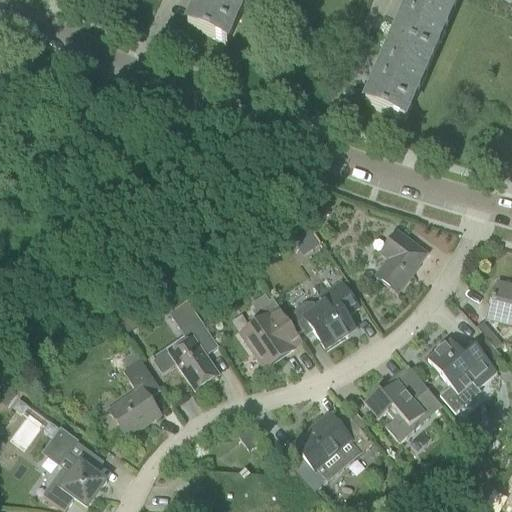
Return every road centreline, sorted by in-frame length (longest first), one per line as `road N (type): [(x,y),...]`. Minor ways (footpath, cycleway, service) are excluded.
road 1 (residential): [(127,511),(164,454),(194,428),(302,392),(383,352),(436,299),(485,204)]
road 2 (residential): [(137,72),(319,149)]
road 3 (residential): [(319,149),(485,204)]
road 4 (residential): [(319,149),(381,0)]
road 5 (residential): [(0,2),(137,72)]
